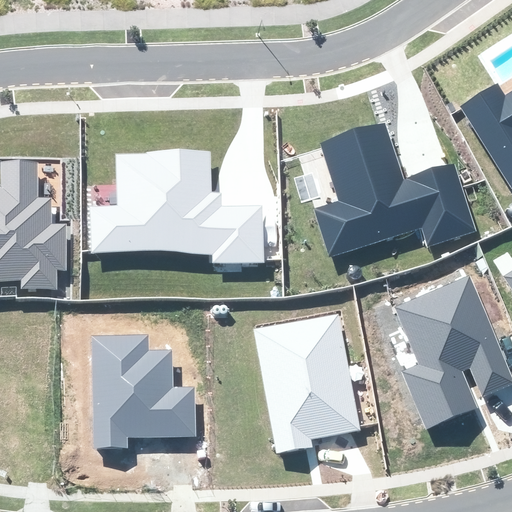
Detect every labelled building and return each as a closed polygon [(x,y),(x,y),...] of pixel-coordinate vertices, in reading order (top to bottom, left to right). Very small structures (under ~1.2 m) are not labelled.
[(511,189),(511,187),(511,90),(505,95),(497,82),(459,106),(511,189)] [(427,246),(476,230),(455,164),(434,171),(404,180),(385,122),(319,142),(338,200),(313,208),(329,257),(422,228),(427,246)] [(213,261),(264,260),(263,206),(242,207),(223,207),(223,192),(212,192),(212,152),(116,153),(116,207),(88,208),(88,256),(213,255),(213,261)] [(66,270),(66,224),(52,224),(52,197),(38,197),(38,162),(1,162),(1,169),(1,184),(1,186),(0,185),(0,281),(20,282),(20,290),(58,290),(58,270),(66,270)] [(511,268),(501,276),(511,293),(511,268)] [(511,384),(511,374),(469,275),(395,307),(419,364),(401,372),(427,430),(479,408),(463,371),(470,368),(482,397),(499,390),(511,384)] [(340,313),(253,329),(276,454),(313,447),(311,439),(329,436),(361,430),(340,313)] [(93,449),(128,448),(128,437),(195,436),(195,388),(173,388),(172,349),(148,350),(148,334),(91,335),(93,449)]
